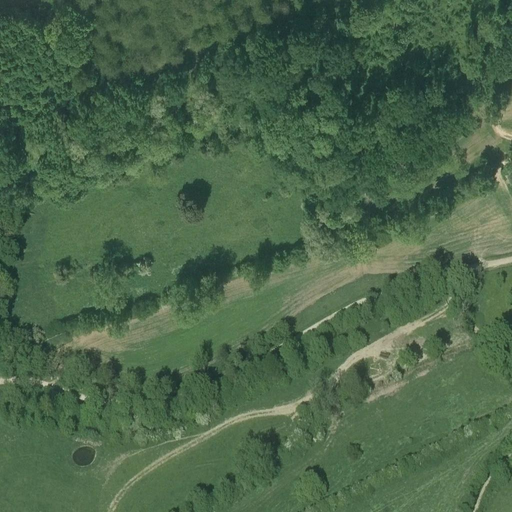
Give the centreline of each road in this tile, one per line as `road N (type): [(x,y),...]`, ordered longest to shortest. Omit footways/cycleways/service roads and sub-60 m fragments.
road 1 (track): [(0,382),(38,383),(100,402),(156,403),(232,373),(350,306),(472,267)]
road 2 (track): [(0,131),(376,0)]
road 3 (track): [(330,237),(239,258),(0,266)]
road 4 (track): [(511,365),(468,322),(454,291),(472,267)]
